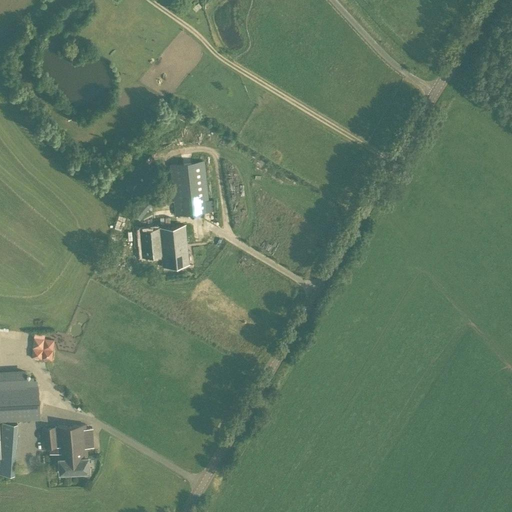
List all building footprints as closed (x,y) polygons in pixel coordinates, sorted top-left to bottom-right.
[(212,200),(208,200),(204,160),(169,164),(175,215),(213,211),(212,200)] [(115,227),(121,229),(125,217),(119,215),(115,227)] [(162,266),(189,263),(185,225),(139,229),(142,256),(161,254),(162,266)] [(53,358),(53,338),(45,338),(45,333),(33,332),(32,357),(53,358)] [(0,456),(0,454),(0,421),(40,419),(38,386),(0,387),(0,457),(0,456)] [(0,473),(14,474),(17,423),(2,422),(0,456),(0,457),(0,473)] [(92,428),(85,428),(85,424),(42,427),(44,447),(58,446),(59,458),(60,472),(88,470),(87,457),(86,447),(94,447),(92,428)]
